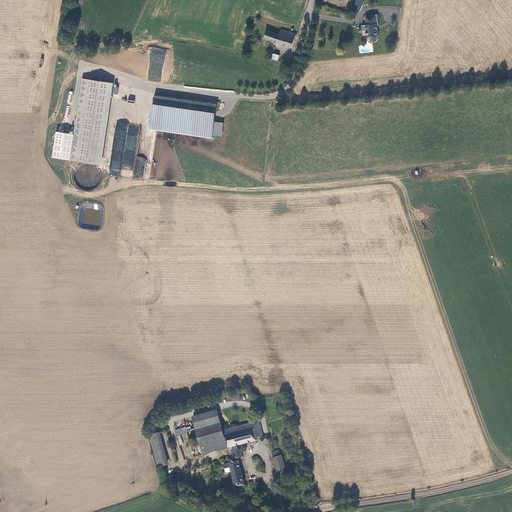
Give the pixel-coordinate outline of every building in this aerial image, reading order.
[(359,13),(363,1),(361,0),(355,0),(352,10),(359,13)] [(378,14),(366,15),(367,24),(363,25),(363,30),(367,30),(368,35),(369,35),(370,36),(371,40),(373,41),(376,41),(378,39),(378,36),(379,35),(378,28),(377,28),(377,25),(379,25),(378,14)] [(265,38),(292,48),(297,34),(282,29),(280,34),(268,30),(265,38)] [(71,160),(103,165),(115,82),(83,78),(73,146),(64,145),(62,159),(71,160)] [(154,103),(217,112),(219,103),(156,94),(154,103)] [(217,112),(154,103),(151,129),(213,138),(217,112)] [(134,177),(143,178),(146,158),(137,157),(136,169),(135,169),(134,177)] [(204,456),(229,449),(224,430),(219,410),(194,418),(204,456)] [(264,437),(260,420),(224,430),(229,449),(237,447),(239,447),(258,442),(257,438),(264,437)] [(188,433),(187,428),(176,430),(178,436),(188,433)] [(170,465),(161,433),(150,436),(159,468),(170,465)] [(282,453),(281,453),(274,455),(285,491),(293,488),(282,453)] [(240,461),(224,465),(226,471),(228,473),(232,472),(236,488),(246,486),(240,461)] [(293,488),(285,491),(287,497),(298,493),(296,487),(293,488)]
